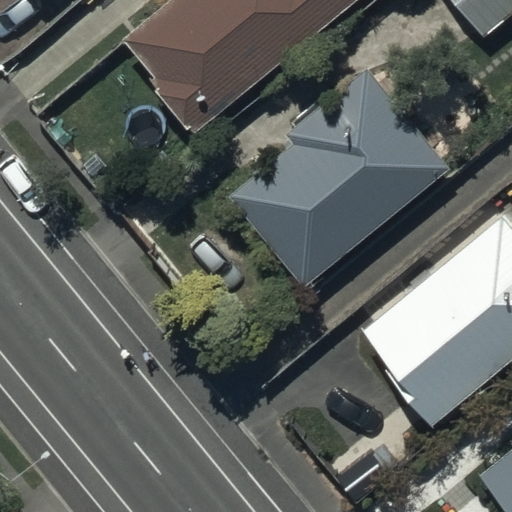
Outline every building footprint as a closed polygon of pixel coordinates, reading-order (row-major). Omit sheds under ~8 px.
[(363,0),(180,0),(136,37),(171,79),(166,84),(207,132),(363,0)] [(511,12),(511,0),(459,0),(487,33),(511,12)] [(456,173),(372,74),(296,137),(305,147),(237,205),(312,294),(456,173)] [(511,212),(369,330),(402,370),(395,375),(439,428),(511,368),(511,212)] [(511,450),(485,471),(511,504),(511,450)]
